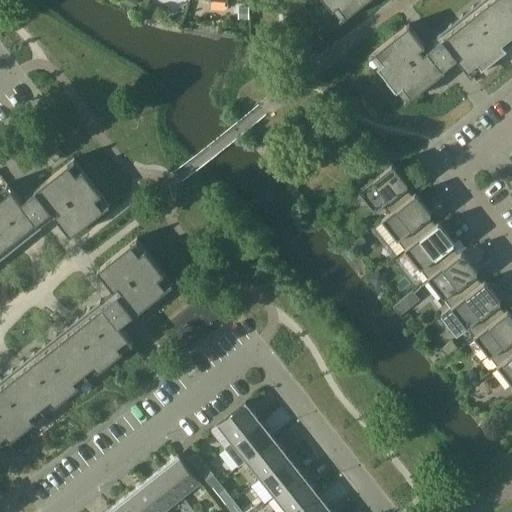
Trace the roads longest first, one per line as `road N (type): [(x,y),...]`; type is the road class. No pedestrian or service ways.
road 1 (residential): [(380,511),(249,356),(58,511)]
road 2 (residential): [(511,247),(463,187),(465,168),(511,131)]
